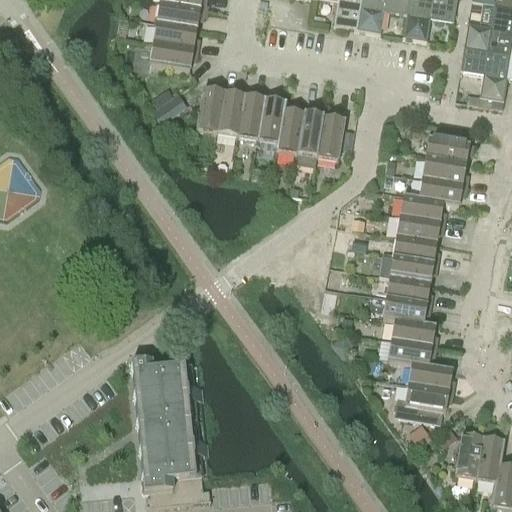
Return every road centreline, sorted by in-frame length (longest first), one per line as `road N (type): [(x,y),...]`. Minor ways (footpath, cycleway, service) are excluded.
road 1 (residential): [(0,440),(363,183),(378,104)]
road 2 (residential): [(511,131),(472,365),(511,426)]
road 3 (residential): [(378,104),(382,79),(237,54),(246,0)]
road 4 (residential): [(511,128),(378,104)]
